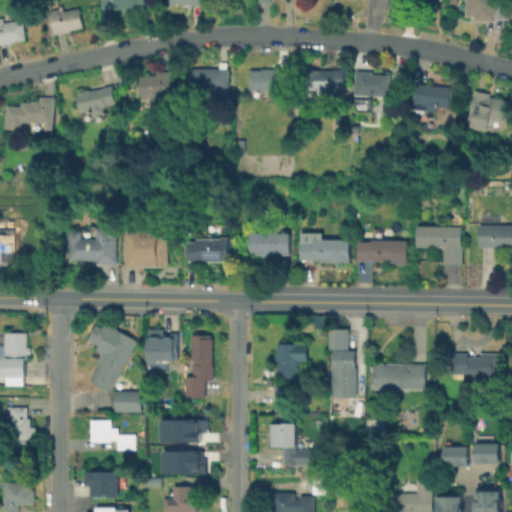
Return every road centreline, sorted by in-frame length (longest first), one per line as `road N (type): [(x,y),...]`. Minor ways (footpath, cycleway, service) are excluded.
road 1 (residential): [(511,67),(389,41),(264,34),(217,35),(0,77)]
road 2 (secondary): [(511,305),(59,298)]
road 3 (residential): [(59,298),(55,511)]
road 4 (residential): [(237,301),(237,511)]
